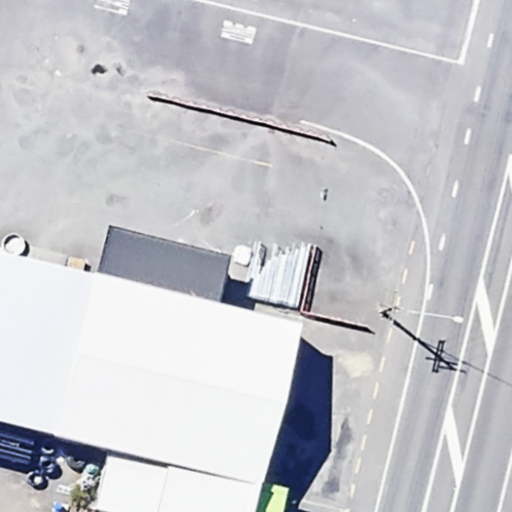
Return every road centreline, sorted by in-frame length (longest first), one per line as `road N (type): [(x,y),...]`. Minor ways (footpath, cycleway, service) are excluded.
road 1 (residential): [(511,74),(210,0)]
road 2 (trunk): [(511,217),(444,511)]
